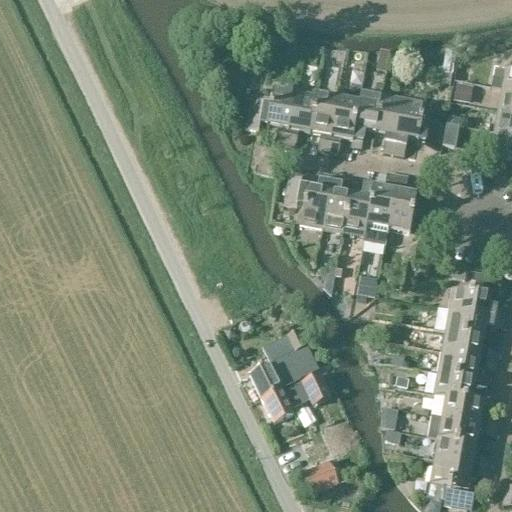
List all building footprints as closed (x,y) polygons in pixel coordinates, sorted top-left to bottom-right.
[(377,67),(376,75),(386,77),(387,69),(377,67)] [(489,92),(501,94),(511,96),(511,73),(505,72),(503,83),(491,81),(489,92)] [(274,150),(285,152),(295,95),(273,91),(269,113),(263,112),(264,108),(250,106),(245,134),(258,136),(260,130),(277,133),(274,150)] [(511,96),(501,94),(497,116),(511,118),(511,96)] [(295,95),(285,152),(295,154),(298,137),(309,139),(316,99),(295,95)] [(360,95),(358,107),(352,147),(351,147),(350,152),(361,154),(364,137),(375,139),(382,99),(360,95)] [(337,103),(316,99),(309,139),(320,141),(317,158),(327,160),(337,103)] [(382,99),(375,139),(386,141),(383,158),(393,159),(403,103),(382,99)] [(337,103),(327,160),(338,162),(341,145),(351,147),(352,147),(358,107),(337,103)] [(425,107),(403,103),(393,159),(404,161),(407,145),(424,148),(423,154),(436,157),(442,128),(428,126),(428,129),(421,128),(425,107)] [(493,137),(511,140),(511,118),(497,116),(493,137)] [(511,140),(493,137),(489,159),(506,162),(511,163),(511,162),(511,140)] [(471,182),(485,182),(485,164),(471,164),(471,182)] [(299,231),(321,235),(332,179),(321,177),(318,193),(300,190),(302,184),(288,182),(283,210),(296,212),(297,209),(303,210),(299,231)] [(384,251),(387,235),(398,178),(387,177),(384,193),(374,191),(364,243),(364,247),(384,251)] [(408,180),(398,178),(387,235),(409,239),(412,221),(413,221),(414,217),(413,217),(416,199),(405,197),(408,180)] [(342,239),(350,199),(339,197),(342,181),(332,179),(321,235),(342,239)] [(361,201),(350,199),(342,239),(364,243),(374,191),(375,186),(364,184),(361,201)] [(325,280),(322,295),(330,303),(333,284),(335,274),(327,272),(326,280),(325,280)] [(453,293),(449,315),(504,325),(506,314),(489,311),(493,294),(499,295),(502,281),(473,276),(471,290),(475,290),(473,297),(453,293)] [(358,283),(355,301),(373,304),(376,287),(358,283)] [(445,336),(484,343),(486,332),(502,335),(504,325),(449,315),(445,336)] [(276,324),(281,336),(292,331),(286,319),(276,324)] [(482,354),(484,343),(445,336),(441,357),(497,367),(499,357),(482,354)] [(303,354),(293,339),(286,343),(294,358),(300,356),(303,354)] [(495,378),(497,367),(441,357),(437,378),(476,385),(478,375),(495,378)] [(263,408),(283,398),(301,389),(287,362),(269,371),(249,381),(263,408)] [(433,400),(444,402),(484,409),(489,410),(491,399),(474,396),(476,385),(437,378),(433,400)] [(284,401),(283,398),(263,408),(274,430),(293,420),(291,416),(315,404),(318,410),(330,404),(320,383),(284,401)] [(441,423),(497,433),(499,422),(482,420),(484,409),(444,402),(441,423)] [(384,413),(382,421),(395,423),(396,415),(384,413)] [(427,442),(437,444),(476,451),(478,441),(495,444),(497,433),(441,423),(431,421),(427,442)] [(433,466),(489,476),(491,465),(474,462),(476,451),(437,444),(433,466)] [(308,504),(345,488),(335,466),(298,481),(308,504)] [(487,486),(489,476),(433,466),(426,503),(444,506),(443,510),(452,511),(471,511),(474,502),(468,501),(471,483),(487,486)] [(511,501),(511,490),(505,489),(503,500),(511,501)] [(511,511),(511,501),(503,500),(501,510),(511,511)]
